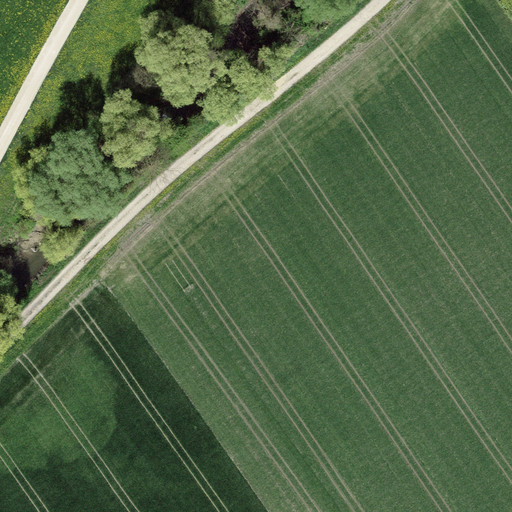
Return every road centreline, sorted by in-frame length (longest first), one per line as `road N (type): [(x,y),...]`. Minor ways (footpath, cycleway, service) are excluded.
road 1 (track): [(0,342),(174,173),(382,0)]
road 2 (track): [(0,137),(74,0)]
